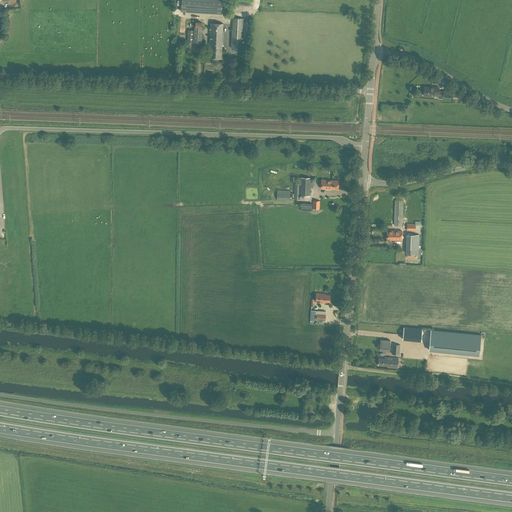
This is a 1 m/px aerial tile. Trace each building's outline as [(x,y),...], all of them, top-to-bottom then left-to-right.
[(221,13),(221,0),(181,0),(181,11),(221,13)] [(242,48),(243,18),(232,17),(231,48),(242,48)] [(201,26),(202,22),(195,21),(195,26),(194,26),(194,30),(188,30),(187,42),(201,43),(203,27),(201,26)] [(210,22),(209,52),(209,58),(222,59),(223,23),(210,22)] [(421,93),(423,93),(423,95),(434,96),(434,94),(438,94),(439,87),(431,86),(431,87),(424,86),(424,88),(421,88),(421,93)] [(310,195),(311,178),(300,177),(300,195),(310,195)] [(338,189),(338,180),(321,179),(320,188),(338,189)] [(290,200),(290,190),(277,190),(277,200),(290,200)] [(319,203),(320,200),(313,200),(312,208),(319,209),(319,206),(321,208),(324,209),(327,206),(327,203),(325,201),(322,201),(319,203)] [(402,225),(403,200),(395,200),(394,225),(402,225)] [(442,234),(459,231),(458,225),(441,228),(442,234)] [(402,240),(402,230),(387,230),(387,239),(402,240)] [(407,248),(407,253),(419,254),(419,235),(407,234),(407,248)] [(329,302),(329,295),(321,294),(321,293),(316,293),(315,302),(320,302),(320,301),(329,302)] [(311,310),(310,319),(325,320),(325,311),(311,310)] [(422,329),(404,326),(402,339),(420,342),(422,329)] [(481,334),(431,330),(429,350),(479,355),(481,334)] [(389,351),(390,340),(380,339),(379,350),(389,351)] [(385,358),(379,358),(379,365),(388,366),(388,367),(398,368),(398,357),(385,356),(385,358)]
